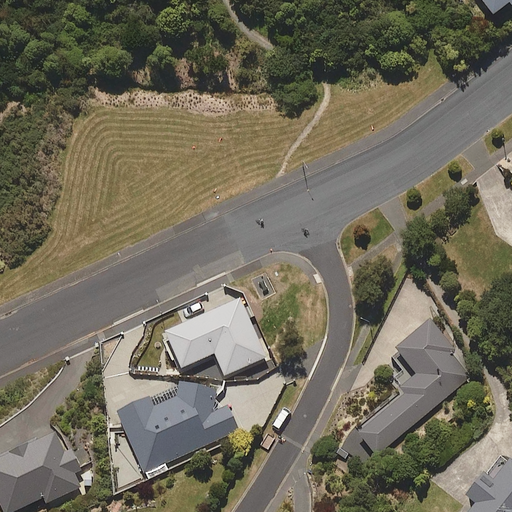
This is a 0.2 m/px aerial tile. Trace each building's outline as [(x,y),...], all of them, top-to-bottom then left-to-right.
[(511,0),(480,0),(501,28),(511,20),(511,0)] [(453,347),(427,316),(393,345),(415,372),(397,387),(402,393),(342,442),(361,465),(470,375),(450,350),(453,347)] [(164,336),(178,368),(222,349),(213,329),(205,332),(200,320),(164,336)] [(149,391),(113,409),(144,473),(237,427),(224,402),(221,404),(215,390),(195,380),(189,383),(186,378),(172,385),(176,393),(155,404),(149,391)] [(62,452),(53,430),(6,449),(7,451),(0,454),(0,511),(4,511),(44,497),(46,503),(94,483),(89,472),(82,475),(71,448),(62,452)] [(511,511),(511,460),(507,456),(490,478),(479,469),(462,491),(474,500),(464,511),(511,511)]
